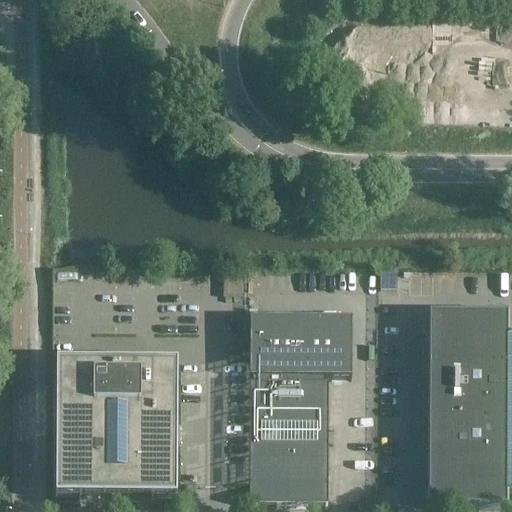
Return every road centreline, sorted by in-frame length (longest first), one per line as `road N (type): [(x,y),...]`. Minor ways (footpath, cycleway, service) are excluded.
road 1 (secondary): [(511,170),(306,165),(269,151),(247,131)]
road 2 (secondary): [(120,0),(202,100),(247,131)]
road 3 (secondary): [(247,131),(228,51),(244,0)]
